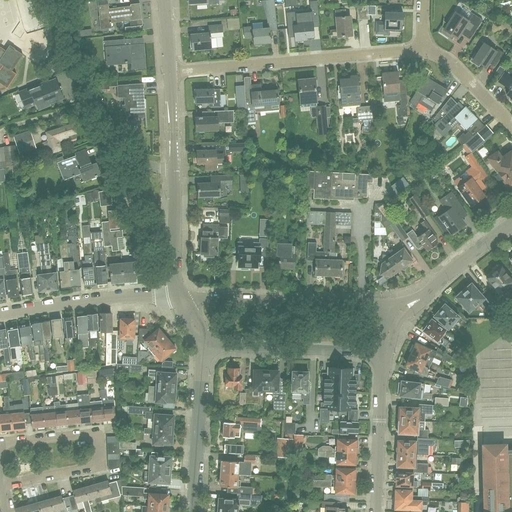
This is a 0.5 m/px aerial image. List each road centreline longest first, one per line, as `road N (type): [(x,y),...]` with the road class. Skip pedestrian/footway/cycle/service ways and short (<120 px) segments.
road 1 (residential): [(169,73),(422,51)]
road 2 (unclassified): [(404,309),(179,298)]
road 3 (residential): [(0,486),(98,461),(98,449),(83,436),(0,444)]
road 4 (residential): [(0,313),(179,298)]
road 5 (residential): [(202,345),(381,351)]
road 6 (unclassified): [(123,161),(57,0)]
road 7 (residential): [(192,511),(202,345)]
road 8 (residential): [(375,511),(381,351)]
road 9 (residential): [(404,309),(511,223)]
road 10 (residential): [(179,298),(172,167)]
road 11 (unclassified): [(148,279),(123,161)]
